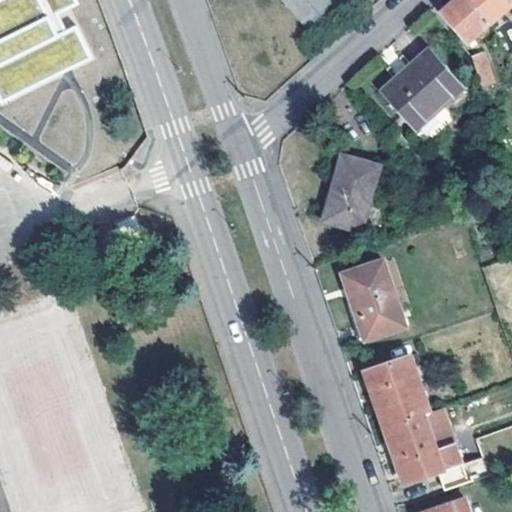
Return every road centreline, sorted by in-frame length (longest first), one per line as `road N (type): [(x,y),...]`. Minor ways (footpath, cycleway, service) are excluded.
road 1 (unknown): [(129,0),(306,511)]
road 2 (residential): [(371,511),(240,141)]
road 3 (residential): [(240,141),(411,0)]
road 4 (residential): [(240,141),(189,0)]
